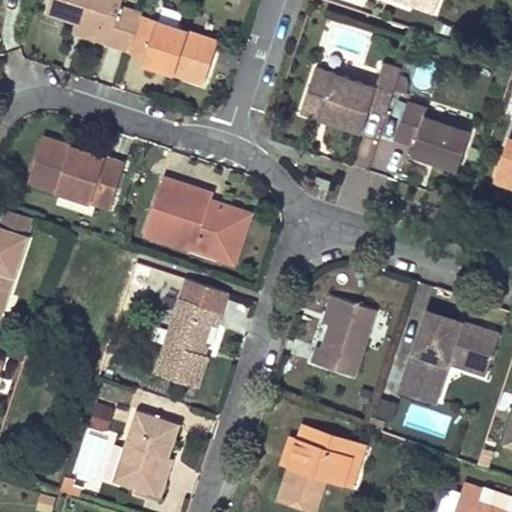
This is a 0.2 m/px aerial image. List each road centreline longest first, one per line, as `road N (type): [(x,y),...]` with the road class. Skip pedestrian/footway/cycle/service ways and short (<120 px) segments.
road 1 (residential): [(199,511),(300,218)]
road 2 (residential): [(222,143),(64,98),(28,98),(0,116)]
road 3 (residential): [(511,283),(300,218)]
road 4 (residential): [(222,143),(268,0)]
